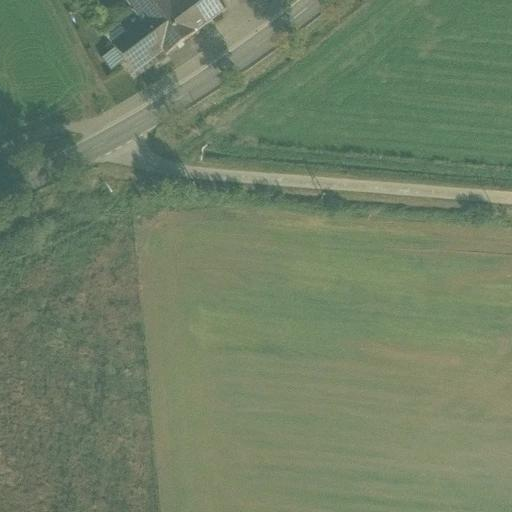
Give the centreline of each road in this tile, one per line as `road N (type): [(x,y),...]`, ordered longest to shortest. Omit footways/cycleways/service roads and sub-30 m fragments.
road 1 (unclassified): [(511,205),(221,177),(146,167),(103,151)]
road 2 (tertiary): [(103,151),(316,0)]
